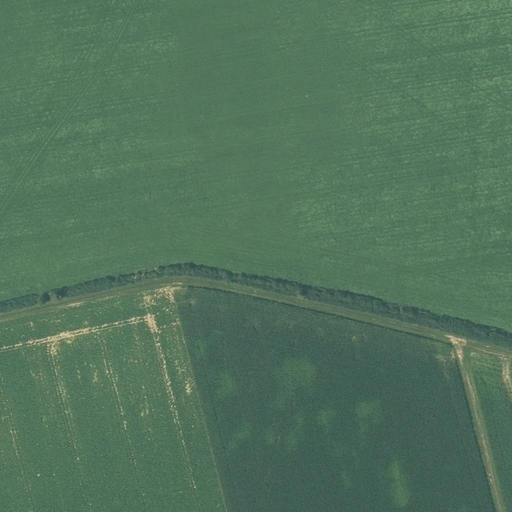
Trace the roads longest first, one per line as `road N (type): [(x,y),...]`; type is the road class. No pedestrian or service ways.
road 1 (track): [(454,336),(172,279),(0,318)]
road 2 (track): [(511,350),(454,336),(498,511)]
